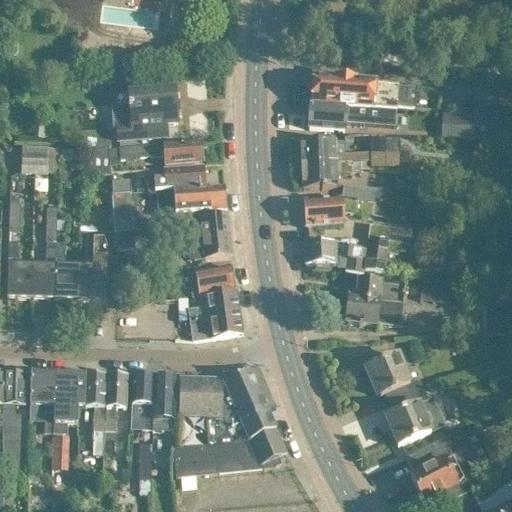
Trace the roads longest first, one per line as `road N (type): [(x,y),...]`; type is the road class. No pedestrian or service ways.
road 1 (secondary): [(283,347),(260,219),(253,128),(259,35)]
road 2 (unclassified): [(283,347),(178,356),(0,353)]
road 3 (residential): [(511,73),(259,35)]
road 4 (secondary): [(351,511),(283,347)]
